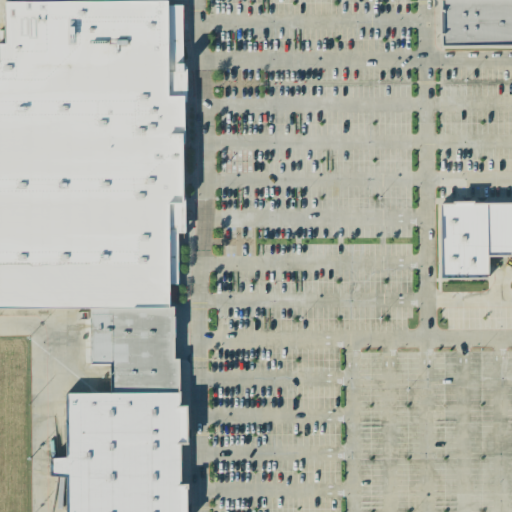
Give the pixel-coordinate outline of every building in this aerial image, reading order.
[(1,0),(1,62),(0,62),(0,305),(101,305),(166,304),(166,282),(181,282),(180,2),(165,2),(165,0),(1,0)] [(439,0),(511,0),(511,46),(439,46),(439,0)] [(437,202),(511,201),(511,253),(486,253),(486,276),(437,277),(437,202)] [(166,304),(172,304),(172,359),(178,359),(178,391),(109,391),(109,344),(101,344),(101,305),(166,304)] [(178,391),(178,404),(185,404),(185,443),(180,443),(180,482),(185,482),(185,511),(66,511),(66,476),(47,476),(47,457),(65,457),(64,392),(109,391),(178,391)]
